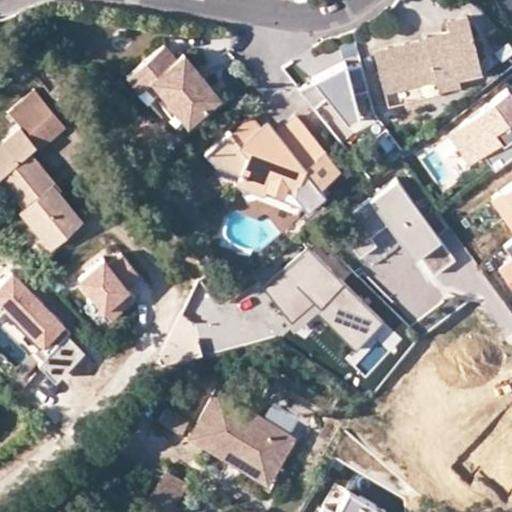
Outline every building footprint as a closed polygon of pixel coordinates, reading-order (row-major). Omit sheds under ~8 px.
[(425,38),(374,51),(385,92),(435,78),(438,89),(460,83),(458,76),(481,70),(467,15),(446,20),(449,29),(451,38),(427,44),(425,38)] [(511,44),(497,27),(485,36),(502,58),(511,49),(511,44)] [(425,36),(425,38),(427,44),(451,38),(449,29),(425,36)] [(165,46),(141,66),(154,81),(188,124),(220,98),(185,55),(177,61),(165,46)] [(312,79),(297,87),(312,105),(325,93),(346,119),(356,113),(350,90),(365,86),(358,62),(344,66),(343,61),(311,77),(312,79)] [(154,81),(141,66),(128,77),(140,92),(154,81)] [(485,153),(497,169),(511,157),(511,134),(510,132),(511,130),(511,92),(508,87),(484,105),(486,108),(452,133),(453,135),(462,147),(473,162),(485,153)] [(36,90),(10,112),(21,126),(0,143),(0,176),(24,205),(20,208),(36,227),(51,216),(66,234),(83,220),(53,183),(55,181),(35,155),(30,150),(36,145),(28,135),(55,113),(36,90)] [(68,129),(55,113),(28,135),(36,145),(30,150),(35,155),(68,129)] [(261,130),(251,118),(232,133),(242,146),(261,130)] [(300,123),(296,119),(277,136),(280,140),(300,123)] [(232,133),(205,154),(216,169),(240,177),(241,174),(267,184),(263,194),(280,200),(283,191),(295,195),(306,210),(325,195),(318,186),(337,170),(300,123),(280,140),(277,136),(268,125),(261,130),(242,146),(232,133)] [(445,159),(462,147),(453,135),(436,146),(445,159)] [(267,184),(241,174),(240,177),(237,184),(263,194),(267,184)] [(420,253),(436,274),(457,259),(399,179),(346,218),(368,250),(378,243),(372,235),(390,223),(414,256),(420,253)] [(511,183),(494,197),(511,221),(511,183)] [(295,195),(283,191),(280,200),(306,210),(295,195)] [(66,234),(51,216),(36,227),(51,245),(66,234)] [(511,240),(506,245),(511,252),(511,259),(501,268),(511,281),(511,280),(511,240)] [(315,302),(321,309),(319,311),(357,349),(385,321),(309,245),(258,287),(294,321),(315,302)] [(123,285),(137,274),(120,252),(106,263),(101,257),(76,276),(107,315),(132,296),(123,285)] [(69,327),(12,268),(0,278),(0,309),(6,303),(40,339),(36,343),(44,351),(36,359),(53,377),(82,348),(65,331),(69,327)] [(215,391),(187,438),(265,485),(293,437),(288,434),(260,418),(215,391)] [(271,401),(260,418),(288,434),(298,417),(271,401)] [(188,419),(166,406),(158,420),(180,433),(188,419)] [(186,482),(165,469),(151,492),(156,496),(150,506),(157,511),(174,511),(177,508),(173,505),(186,482)] [(387,511),(351,491),(338,511),(387,511)]
